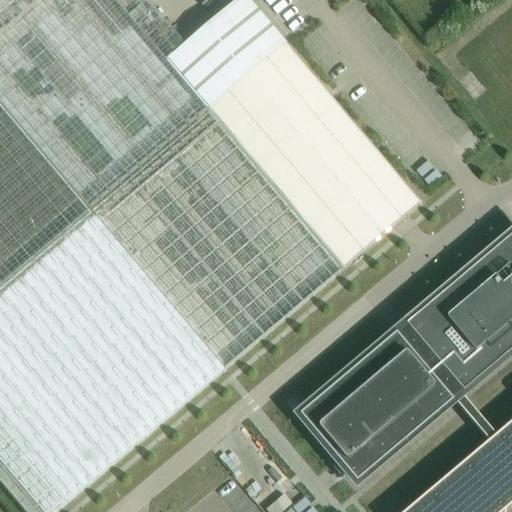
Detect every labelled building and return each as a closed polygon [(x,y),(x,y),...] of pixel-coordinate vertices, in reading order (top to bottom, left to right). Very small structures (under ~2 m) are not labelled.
[(146,0),(0,0),(0,482),(24,511),(56,511),(420,205),(285,44),(250,0),(242,0),(184,45),(165,61),(157,52),(177,36),(146,0)] [(472,100),(485,88),(470,71),(457,81),(472,100)] [(356,484),(453,402),(446,394),(454,388),(456,386),(459,390),(467,390),(511,352),(511,423),(407,511),(504,511),(511,506),(511,236),(410,323),(409,331),(419,343),(410,351),(396,335),(299,417),(356,484)] [(284,495),(275,503),(283,511),(292,504),(284,495)] [(275,503),(266,510),(267,511),(282,511),(283,511),(275,503)]
